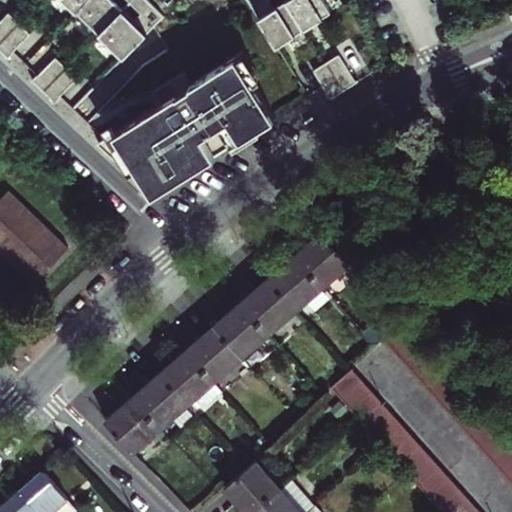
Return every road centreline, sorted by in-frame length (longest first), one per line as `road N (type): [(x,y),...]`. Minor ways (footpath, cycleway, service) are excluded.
road 1 (residential): [(177,246),(439,84)]
road 2 (residential): [(177,246),(0,77)]
road 3 (residential): [(505,511),(370,348)]
road 4 (residential): [(35,384),(177,246)]
road 5 (residential): [(35,384),(164,511)]
